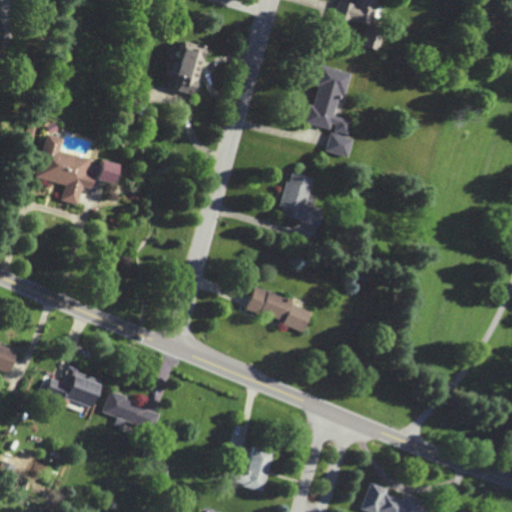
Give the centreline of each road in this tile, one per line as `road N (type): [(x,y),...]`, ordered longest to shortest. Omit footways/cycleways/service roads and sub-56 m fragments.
road 1 (secondary): [(0,277),(511,482)]
road 2 (residential): [(275,0),(173,349)]
